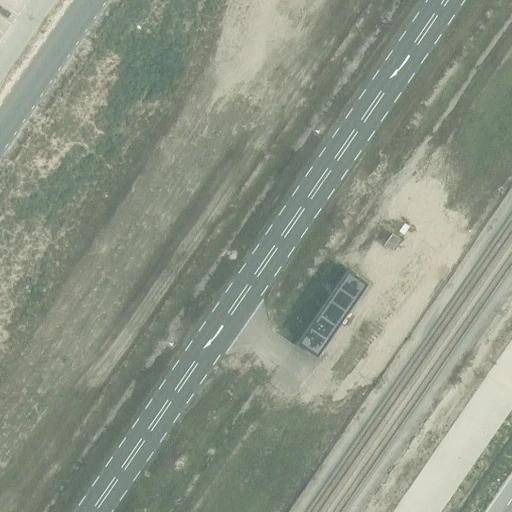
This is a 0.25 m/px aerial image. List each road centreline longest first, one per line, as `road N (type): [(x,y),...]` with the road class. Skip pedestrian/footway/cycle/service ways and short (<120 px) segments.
road 1 (secondary): [(445,0),(93,511)]
road 2 (unclassified): [(89,0),(0,130)]
